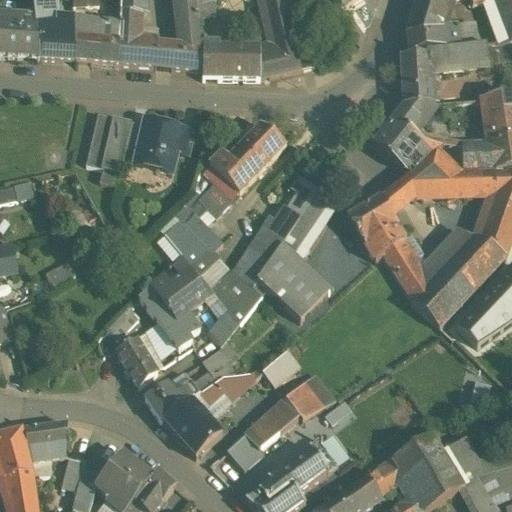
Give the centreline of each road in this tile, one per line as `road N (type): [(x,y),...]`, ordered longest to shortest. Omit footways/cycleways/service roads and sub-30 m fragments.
road 1 (residential): [(0,84),(322,103),(352,93),(401,0)]
road 2 (residential): [(221,511),(119,427),(72,409),(11,415)]
